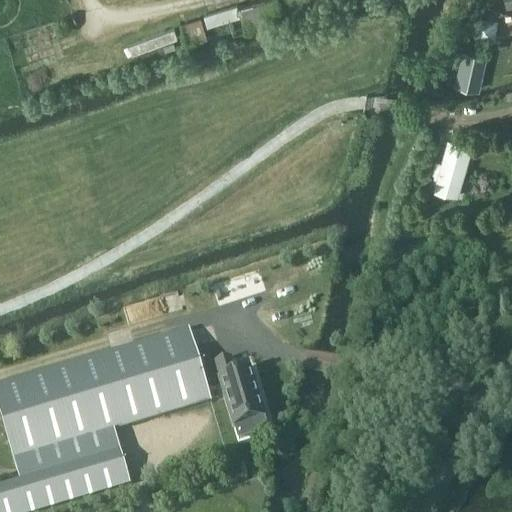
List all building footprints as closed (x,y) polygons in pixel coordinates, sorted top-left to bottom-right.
[(314,10),(313,8),(344,0),(266,0),(239,8),(246,33),(285,22),(284,18),(314,10)] [(511,0),(501,0),(503,10),(511,8),(511,0)] [(190,43),(214,35),(211,26),(204,28),(200,18),(184,24),(190,43)] [(462,48),(453,83),(478,89),(486,54),(462,48)] [(446,140),(433,186),(457,192),(470,147),(446,140)] [(0,415),(14,462),(211,403),(189,330),(0,386),(0,415)] [(221,381),(219,382),(224,397),(233,429),(235,429),(239,442),(254,438),(250,424),(266,420),(252,372),(236,377),(232,362),(216,366),(221,381)] [(0,511),(43,511),(130,486),(121,454),(0,490),(0,511)]
